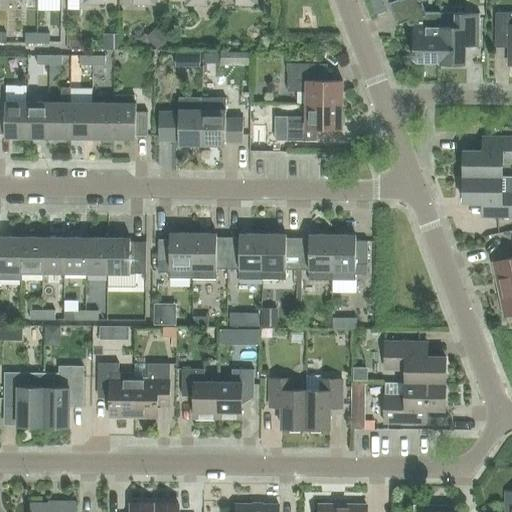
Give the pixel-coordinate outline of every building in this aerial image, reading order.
[(413,59),(416,63),(439,63),(440,27),(440,12),(424,11),(419,0),(396,0),(388,3),(397,25),(406,22),(408,25),(413,25),(413,59)] [(511,12),(495,13),(495,48),(509,48),(509,65),(511,64),(511,12)] [(466,46),(479,47),(480,13),(454,13),(454,27),(440,27),(439,63),(439,64),(466,65),(466,46)] [(37,43),(37,33),(25,33),(25,43),(37,43)] [(37,33),(37,43),(49,43),(49,33),(37,33)] [(49,65),(49,55),(37,55),(37,65),(49,65)] [(62,65),(62,56),(49,55),(49,65),(62,65)] [(92,65),(93,56),(80,56),(80,65),(92,65)] [(105,66),(105,56),(93,56),(92,65),(105,66)] [(306,104),(342,105),(342,81),(317,81),(317,64),(287,64),(287,92),(306,92),(306,104)] [(70,138),(70,103),(71,88),(61,88),(60,103),(49,103),(48,138),(70,138)] [(136,104),(135,103),(135,95),(114,95),(114,103),(113,139),(136,139),(136,135),(147,135),(147,112),(136,112),(136,104)] [(159,112),(158,141),(167,141),(178,141),(178,145),(202,145),(202,110),(202,98),(179,98),(178,112),(159,112)] [(237,119),(226,119),(226,98),(202,98),(202,110),(202,145),(225,145),(225,142),(237,142),(237,119)] [(27,138),(27,102),(5,102),(5,111),(0,110),(0,133),(5,134),(5,137),(27,138)] [(48,138),(49,103),(27,102),(27,138),(48,138)] [(92,138),(92,103),(70,103),(70,138),(92,138)] [(113,139),(114,103),(92,103),(92,138),(113,139)] [(342,128),(342,105),(306,104),(306,117),(287,117),(287,141),(317,141),(317,128),(342,128)] [(501,177),(502,162),(511,162),(511,137),(483,137),(483,151),(463,151),(463,177),(501,177)] [(511,216),(511,176),(501,177),(463,177),(463,203),(482,203),(482,217),(511,216)] [(193,279),(193,234),(170,233),(170,239),(158,239),(158,272),(169,273),(169,279),(193,279)] [(228,269),(228,237),(217,237),(217,234),(193,234),(193,279),(216,279),(216,269),(228,269)] [(262,280),(263,234),(239,234),(239,238),(228,237),(228,269),(239,269),(239,279),(262,280)] [(297,270),(297,238),(286,238),(286,234),(263,234),(262,280),(286,280),(286,270),(297,270)] [(332,280),(332,235),(309,235),(309,238),(297,238),(297,270),(308,270),(308,280),(332,280)] [(355,274),(367,275),(367,241),(356,241),(356,235),(332,235),(332,280),(355,281),(355,274)] [(0,280),(21,280),(21,273),(22,237),(0,237),(0,280)] [(43,273),(43,237),(22,237),(21,273),(43,273)] [(64,273),(65,238),(43,237),(43,273),(64,273)] [(86,273),(86,238),(65,238),(64,273),(86,273)] [(108,273),(108,238),(86,238),(86,273),(108,273)] [(146,242),(130,242),(130,238),(108,238),(108,273),(146,274),(146,242)] [(511,258),(492,263),(503,316),(511,314),(511,258)] [(42,320),(42,310),(30,310),(30,320),(42,320)] [(42,320),(55,320),(55,310),(42,310),(42,320)] [(85,320),(86,311),(73,311),(73,320),(85,320)] [(98,321),(98,320),(98,311),(86,311),(85,320),(98,321)] [(0,345),(22,347),(23,331),(0,330),(0,345)] [(405,383),(445,383),(445,357),(427,357),(427,343),(385,342),(385,369),(405,370),(405,383)] [(133,417),(134,380),(134,372),(119,372),(119,363),(98,363),(98,393),(110,393),(109,417),(133,417)] [(169,407),(169,394),(170,364),(148,364),(148,380),(134,380),(133,417),(157,417),(157,407),(169,407)] [(44,373),(43,426),(69,426),(69,407),(83,407),(83,366),(59,366),(59,373),(44,373)] [(218,418),(218,382),(204,382),(204,369),(182,369),(182,396),(194,396),(193,418),(218,418)] [(218,382),(218,418),(241,418),(242,397),(254,397),(254,370),(232,369),(231,382),(218,382)] [(44,373),(29,373),(4,373),(4,406),(17,406),(17,426),(43,426),(44,373)] [(305,429),(306,390),(291,390),(291,379),(270,379),(270,407),(282,407),(281,428),(305,429)] [(306,390),(305,429),(329,429),(330,408),(342,408),(342,379),(321,379),(321,390),(306,390)] [(445,409),(445,383),(405,383),(405,396),(384,396),(384,422),(426,423),(426,409),(445,409)] [(74,511),(75,503),(56,502),(56,504),(31,504),(30,511),(74,511)] [(154,511),(154,503),(131,503),(130,511),(154,511)] [(154,503),(154,511),(177,511),(178,504),(154,503)]
